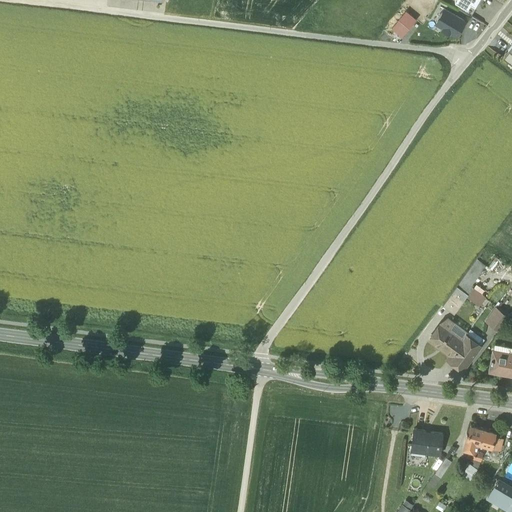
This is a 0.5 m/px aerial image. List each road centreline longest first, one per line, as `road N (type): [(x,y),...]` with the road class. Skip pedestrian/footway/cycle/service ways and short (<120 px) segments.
road 1 (residential): [(472,57),(260,350),(259,368)]
road 2 (track): [(128,13),(472,57)]
road 3 (secondary): [(259,368),(0,332)]
road 4 (track): [(259,368),(240,511)]
road 5 (secondary): [(511,401),(375,384)]
